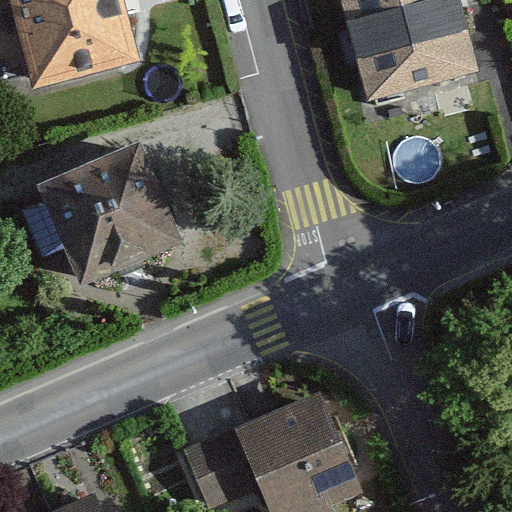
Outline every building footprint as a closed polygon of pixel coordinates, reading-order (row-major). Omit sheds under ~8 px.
[(119,0),(10,0),(32,85),(135,59),(119,0)] [(455,0),(341,0),(367,100),(475,72),(455,0)] [(134,147),(40,187),(81,282),(175,241),(134,147)] [(329,511),(327,506),(360,492),(317,394),(280,410),(215,438),(186,450),(210,506),(258,485),(270,511),(329,511)] [(98,511),(91,496),(55,511),(98,511)]
